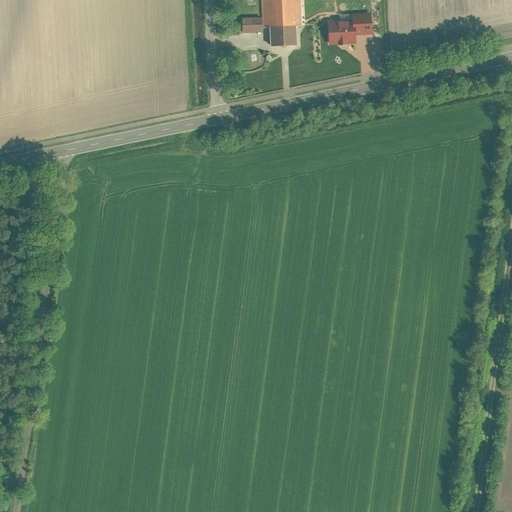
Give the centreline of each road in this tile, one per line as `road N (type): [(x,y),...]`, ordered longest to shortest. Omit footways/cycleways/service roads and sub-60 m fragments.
road 1 (unclassified): [(17,511),(69,150)]
road 2 (tertiary): [(511,58),(218,119)]
road 3 (track): [(478,511),(511,239)]
road 4 (tertiary): [(218,119),(69,150)]
